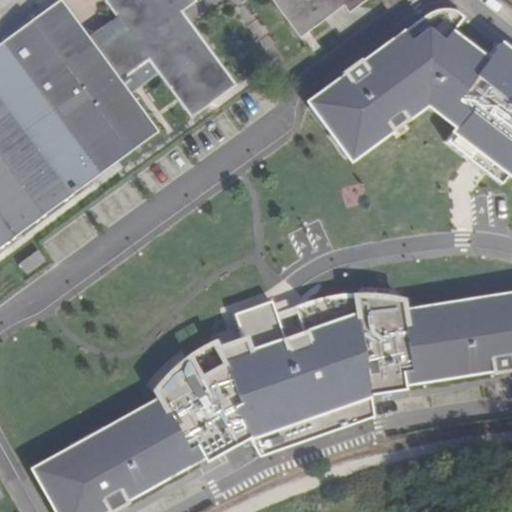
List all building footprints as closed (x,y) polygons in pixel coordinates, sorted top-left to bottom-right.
[(190,118),(233,86),(180,11),(193,1),(192,0),(101,0),(124,31),(96,51),(57,1),(0,43),(0,246),(154,132),(127,94),(156,74),(190,118)] [(347,13),(364,0),(270,0),(299,37),(341,6),(347,13)] [(511,60),(440,5),(302,102),(345,162),(416,112),(511,182),(511,60)] [(27,275),(46,263),(37,251),(19,263),(27,275)] [(511,292),(397,311),(395,302),(350,298),(353,314),(366,393),(511,369),(511,292)] [(366,393),(353,314),(221,361),(247,435),(366,393)] [(146,390),(151,398),(23,467),(47,511),(108,511),(233,445),(186,357),(146,390)]
